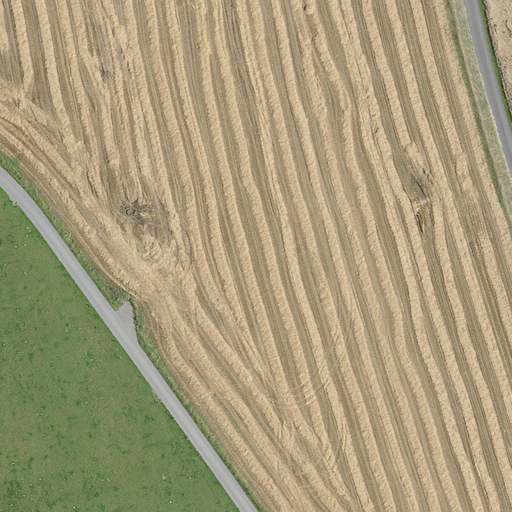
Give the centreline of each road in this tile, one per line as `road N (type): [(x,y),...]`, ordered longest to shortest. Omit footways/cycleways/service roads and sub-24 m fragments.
road 1 (residential): [(0,174),(24,192),(254,511)]
road 2 (residential): [(511,135),(474,0)]
